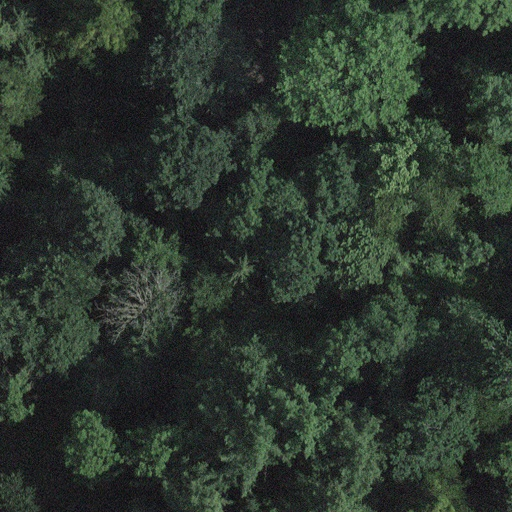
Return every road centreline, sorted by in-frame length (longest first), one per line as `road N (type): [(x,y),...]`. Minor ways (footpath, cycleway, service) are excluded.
road 1 (track): [(0,214),(238,103),(254,24),(310,0)]
road 2 (track): [(511,17),(410,73),(238,103)]
